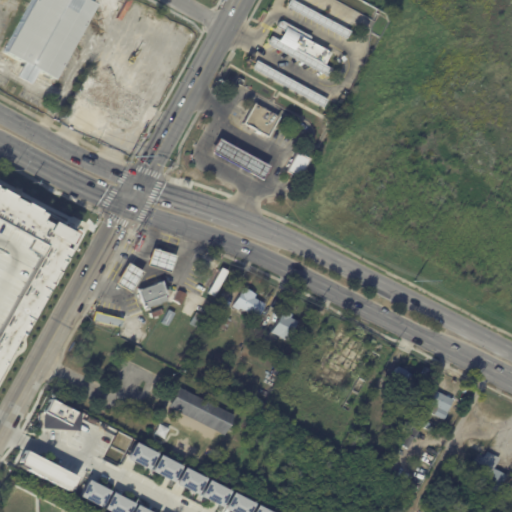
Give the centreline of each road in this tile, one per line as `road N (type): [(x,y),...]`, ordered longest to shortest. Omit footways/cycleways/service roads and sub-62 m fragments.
road 1 (primary): [(122,205),(274,261),(419,334)]
road 2 (primary): [(511,350),(242,217)]
road 3 (secondary): [(122,205),(0,432)]
road 4 (secondary): [(233,0),(136,180)]
road 5 (primary): [(136,180),(0,113)]
road 6 (primary): [(9,149),(122,205)]
